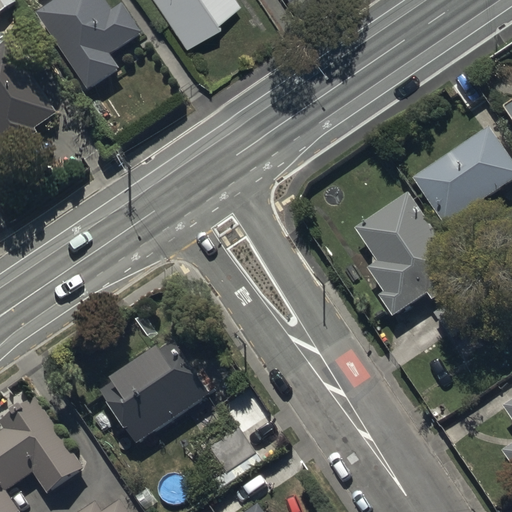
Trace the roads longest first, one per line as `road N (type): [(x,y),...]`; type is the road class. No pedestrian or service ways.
road 1 (residential): [(196,181),(417,511)]
road 2 (secondary): [(196,181),(463,0)]
road 3 (secondary): [(0,315),(196,181)]
